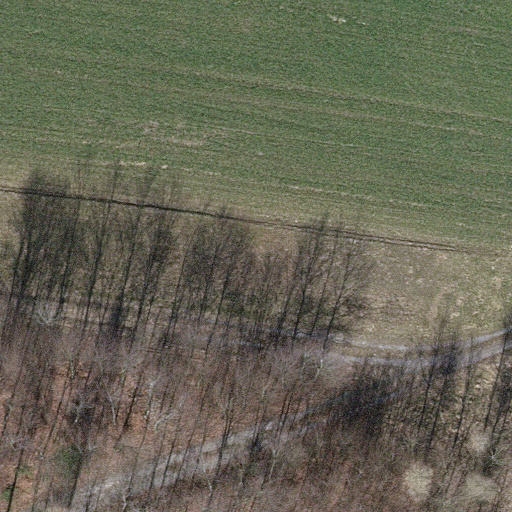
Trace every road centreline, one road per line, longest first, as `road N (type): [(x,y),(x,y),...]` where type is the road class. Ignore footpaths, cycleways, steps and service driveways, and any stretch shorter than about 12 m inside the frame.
road 1 (track): [(511,334),(453,368),(34,511)]
road 2 (track): [(453,368),(0,297)]
